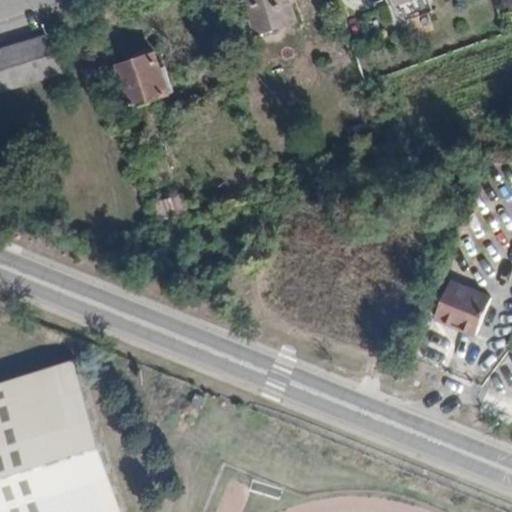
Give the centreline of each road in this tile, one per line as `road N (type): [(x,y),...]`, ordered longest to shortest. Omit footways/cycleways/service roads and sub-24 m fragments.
road 1 (secondary): [(511,472),(0,264)]
road 2 (unknown): [(445,445),(511,279)]
